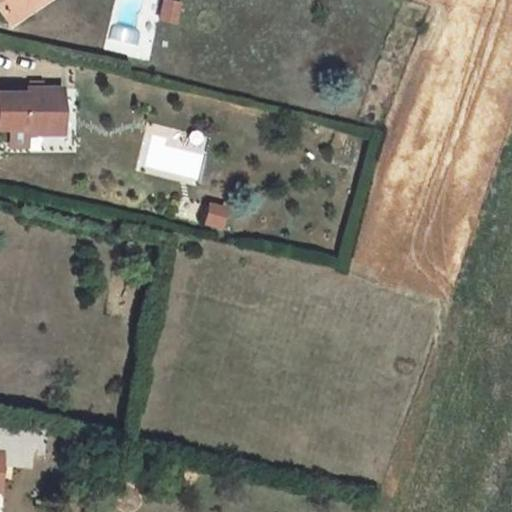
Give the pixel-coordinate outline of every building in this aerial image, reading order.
[(0,0),(0,16),(6,26),(27,12),(20,0),(19,0),(0,0)] [(45,0),(19,0),(20,0),(27,12),(46,0),(45,0)] [(177,6),(163,2),(158,22),(173,25),(177,6)] [(0,133),(4,133),(44,133),(44,117),(57,118),(59,118),(59,94),(0,94),(0,133)] [(44,133),(44,138),(57,139),(57,118),(44,117),(44,133)] [(207,204),(202,222),(218,227),(223,208),(207,204)]
